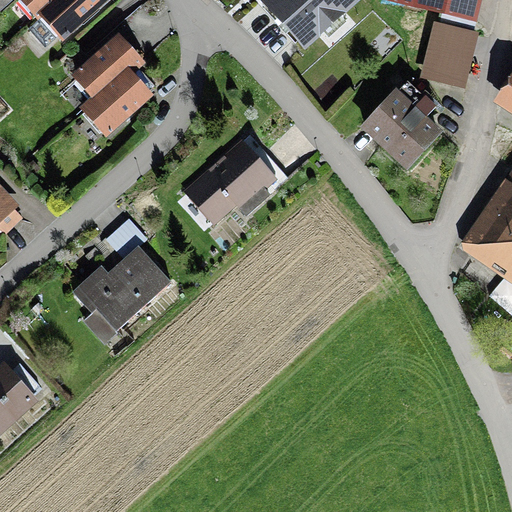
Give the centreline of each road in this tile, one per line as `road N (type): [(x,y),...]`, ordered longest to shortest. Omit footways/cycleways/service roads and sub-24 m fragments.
road 1 (residential): [(511,465),(478,377),(418,262),(318,131),(205,12)]
road 2 (residential): [(205,12),(189,91),(172,129),(0,287)]
